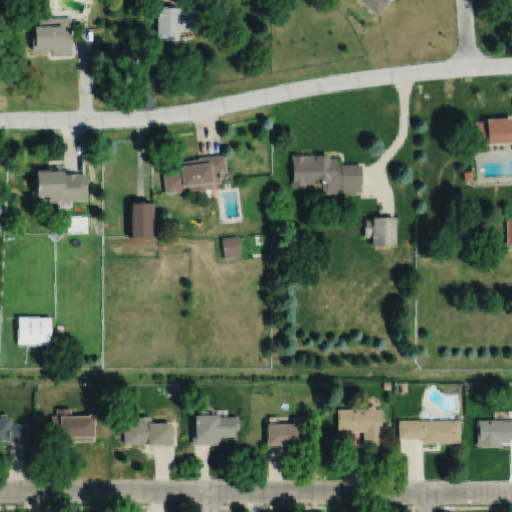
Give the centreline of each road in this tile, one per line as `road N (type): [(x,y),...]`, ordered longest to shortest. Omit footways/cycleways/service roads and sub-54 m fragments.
road 1 (tertiary): [(0,120),(162,117),(374,77),(511,65)]
road 2 (residential): [(0,491),(511,492)]
